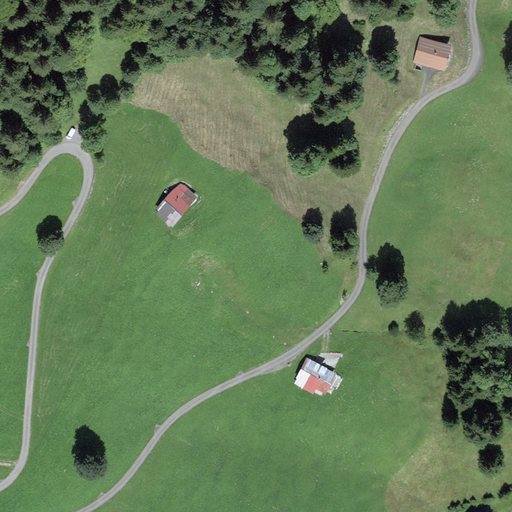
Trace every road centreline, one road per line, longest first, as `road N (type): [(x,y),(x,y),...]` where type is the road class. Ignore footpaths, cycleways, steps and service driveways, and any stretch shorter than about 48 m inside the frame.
road 1 (track): [(474,0),(474,63),(425,100),(394,140),(363,228),(361,280),(346,306),(302,346),(176,415),(127,477),(84,511)]
road 2 (track): [(0,487),(22,461),(39,289),(89,178),(83,154),(56,149),(0,211)]
